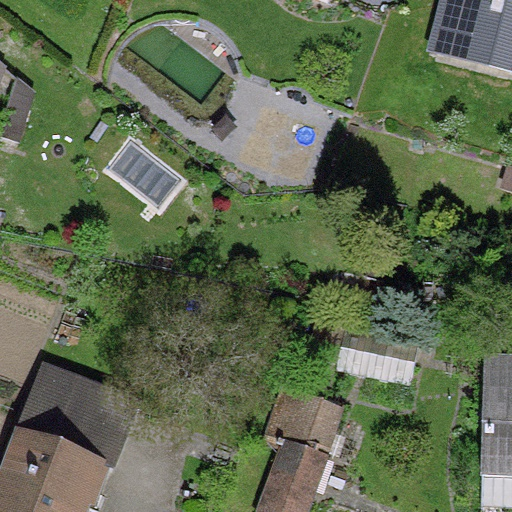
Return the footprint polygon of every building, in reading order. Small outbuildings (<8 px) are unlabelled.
[(505,69),(511,71),(511,0),(445,0),(437,31),(510,50),(505,69)] [(413,345),(340,330),(331,374),(404,390),(413,345)] [(511,481),(511,365),(479,364),(475,480),(511,481)] [(264,446),(281,452),(259,511),(298,511),(316,463),(313,462),(331,413),(283,396),(264,446)] [(72,511),(89,469),(101,473),(118,429),(39,399),(33,416),(31,416),(21,443),(18,442),(0,489),(0,511),(72,511)]
